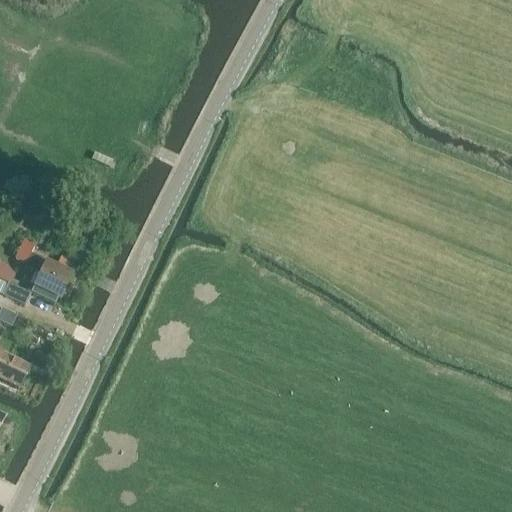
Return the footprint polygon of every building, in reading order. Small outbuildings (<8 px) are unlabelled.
[(78,251),(93,259),(103,238),(88,230),(78,251)] [(31,256),(33,251),(25,247),(22,252),(31,256)] [(31,257),(26,268),(40,275),(31,294),(55,306),(58,299),(61,301),(73,277),(31,257)] [(3,297),(25,307),(30,295),(8,285),(3,297)] [(1,311),(0,312),(0,323),(10,329),(15,318),(1,311)] [(0,354),(0,379),(19,389),(29,368),(0,354)]
